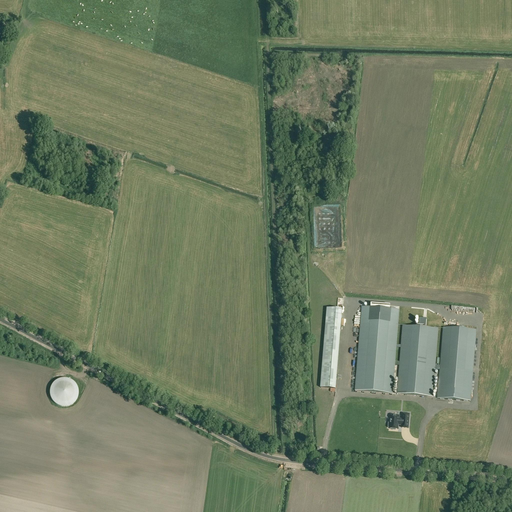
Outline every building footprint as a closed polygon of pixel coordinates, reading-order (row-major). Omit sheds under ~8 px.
[(362,308),(355,391),(392,394),(396,348),(400,348),(401,346),(396,345),(399,311),(392,310),(391,306),(371,305),(371,309),(362,308)] [(343,308),(327,307),(323,387),(338,388),(343,308)] [(438,398),(471,400),(476,331),(453,329),(454,323),(449,322),(449,324),(444,324),(440,366),(440,370),(438,398)] [(397,394),(433,397),(435,370),(440,370),(440,366),(435,366),(438,329),(424,328),(425,325),(417,324),(417,327),(403,326),(397,394)] [(78,397),(79,394),(78,391),(78,389),(77,386),(75,384),(73,382),(71,381),(68,380),(66,380),(63,380),(60,380),(58,381),(56,383),(54,385),(52,387),(51,389),(50,392),(50,394),(51,397),(52,400),(53,402),(55,404),(57,406),(59,407),(62,407),(65,408),(67,407),(70,407),(72,405),(74,404),(76,402),(77,399),(78,397)] [(399,419),(400,416),(395,416),(394,416),(390,415),(390,421),(390,423),(388,423),(388,428),(390,428),(390,429),(392,429),(392,430),(396,431),(396,430),(398,430),(398,425),(402,425),(402,428),(408,429),(409,414),(403,414),(402,420),(399,419)]
